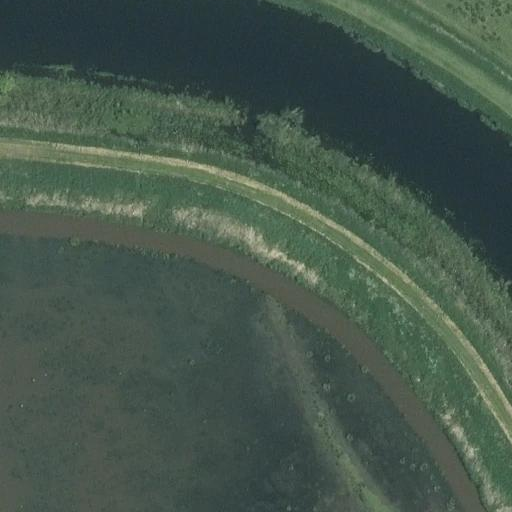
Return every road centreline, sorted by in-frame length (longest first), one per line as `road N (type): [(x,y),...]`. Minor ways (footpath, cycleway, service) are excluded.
road 1 (track): [(0,150),(183,172),(271,199),(352,246),(413,295),(511,430)]
road 2 (track): [(511,107),(408,30),(346,0)]
